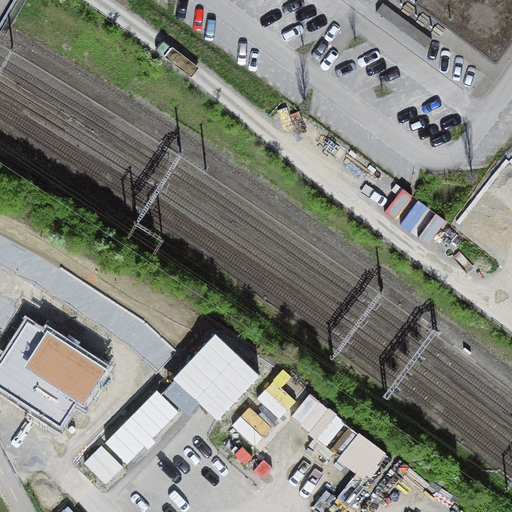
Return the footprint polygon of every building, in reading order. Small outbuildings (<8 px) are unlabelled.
[(511,0),(406,0),(494,64),(511,39),(511,0)] [(145,378),(170,355),(136,318),(111,341),(145,378)] [(85,413),(114,368),(48,325),(44,331),(25,319),(0,356),(0,392),(37,417),(61,432),(77,408),(85,413)] [(200,399),(220,416),(263,370),(217,328),(164,386),(190,410),(200,399)] [(84,459),(106,482),(183,410),(160,387),(84,459)] [(368,478),(388,451),(309,391),(292,413),(325,438),(339,420),(356,433),(339,456),(368,478)]
